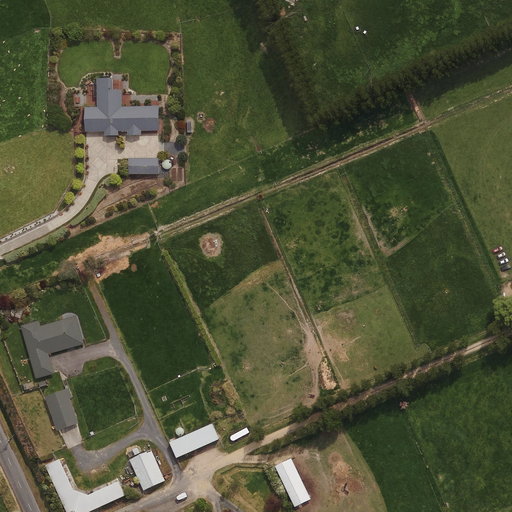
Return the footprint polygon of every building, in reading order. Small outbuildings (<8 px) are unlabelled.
[(113,77),(97,78),(98,106),(86,107),(87,131),(106,131),(106,135),(119,135),(119,131),(128,130),(128,135),(142,134),(142,131),(161,130),(160,106),(123,107),(122,90),(113,90),(113,77)] [(159,158),(130,158),(130,174),(159,174),(159,158)] [(84,344),(76,312),(63,316),(64,320),(41,326),(40,321),(22,326),(37,378),(54,373),(49,354),(84,344)] [(79,423),(68,390),(47,397),(58,430),(79,423)] [(220,439),(213,424),(171,442),(178,457),(220,439)] [(165,481),(152,450),(130,459),(144,490),(165,481)] [(312,499),(292,458),(276,466),(296,506),(312,499)] [(75,491),(60,459),(47,466),(68,511),(88,511),(126,495),(119,481),(91,494),(75,491)]
